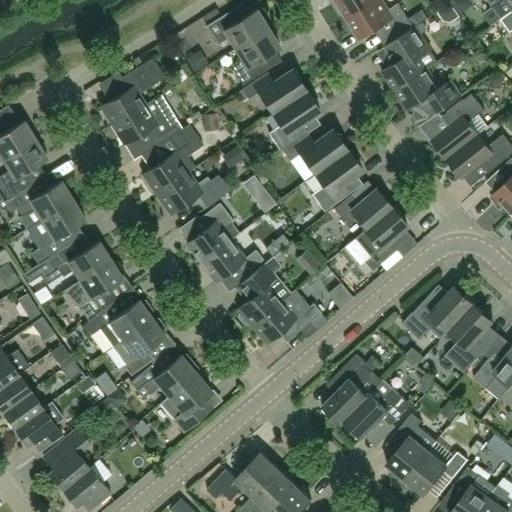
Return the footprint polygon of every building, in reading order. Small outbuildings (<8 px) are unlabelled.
[(335,0),(347,18),(375,0),(335,0)] [(388,9),(382,0),(375,0),(347,18),(360,38),(393,18),(403,33),(413,26),(399,3),(388,9)] [(454,19),(476,1),(475,0),(456,0),(446,9),(454,19)] [(511,0),(487,0),(493,6),(501,18),(511,10),(511,0)] [(229,38),(235,48),(268,28),(256,8),(233,23),(226,13),(206,25),(218,44),(229,38)] [(511,10),(501,18),(511,32),(511,10)] [(381,71),(394,90),(428,68),(438,61),(414,26),(394,38),(382,46),(393,63),(381,71)] [(280,47),(268,28),(235,48),(242,58),(231,65),(243,84),(263,71),(257,61),(280,47)] [(164,77),(152,57),(122,76),(129,88),(100,106),(112,125),(145,104),(139,93),(164,77)] [(272,112),(306,89),(300,81),(300,77),(297,72),(293,70),(292,68),(274,81),(267,71),(242,88),(248,98),(258,91),(272,112)] [(438,83),(428,68),(394,90),(407,109),(420,100),(431,116),(451,103),(461,95),(448,76),(438,83)] [(306,89),(272,112),(281,125),(268,133),(280,150),(309,131),(303,121),(320,110),(319,108),(319,105),(315,99),(312,98),(306,89)] [(447,158),(479,134),(469,121),(485,109),(472,93),(442,116),(450,125),(432,139),(447,158)] [(145,104),(112,125),(124,144),(153,126),(159,136),(179,124),(161,94),(145,104)] [(0,160),(3,159),(35,138),(24,119),(19,122),(0,134),(0,160)] [(178,149),(142,174),(156,194),(189,171),(195,166),(188,155),(204,144),(190,123),(169,136),(178,149)] [(332,128),(315,140),(309,131),(282,149),(290,160),(300,153),(314,173),(347,149),(332,128)] [(488,146),(479,134),(447,158),(462,177),(480,163),(487,173),(511,152),(511,143),(504,133),(488,146)] [(19,180),(11,185),(9,182),(47,158),(35,138),(3,159),(10,170),(0,175),(0,187),(7,199),(24,188),(19,180)] [(362,169),(347,149),(314,173),(323,185),(312,194),(324,211),(351,191),(344,182),(362,169)] [(511,213),(511,211),(511,157),(503,165),(511,173),(511,175),(492,194),(511,213)] [(189,171),(156,194),(170,214),(198,194),(207,207),(229,190),(218,174),(200,187),(189,171)] [(27,186),(24,188),(7,199),(3,201),(10,212),(17,208),(22,215),(19,217),(26,228),(73,199),(61,180),(34,197),(27,186)] [(356,217),(366,228),(392,206),(376,188),(359,202),(351,193),(334,208),(347,224),(356,217)] [(26,228),(38,248),(31,252),(38,263),(65,246),(58,235),(85,218),(73,199),(26,228)] [(208,226),(187,242),(201,261),(230,239),(230,240),(239,232),(231,222),(233,220),(219,203),(200,217),(208,226)] [(389,240),(407,225),(392,206),(366,228),(355,237),(371,255),(364,261),(372,270),(396,249),(389,240)] [(230,239),(201,261),(216,280),(237,264),(244,273),(263,259),(255,249),(244,258),(230,240),(230,239)] [(38,263),(23,273),(29,283),(41,275),(46,284),(62,274),(63,276),(73,269),(80,279),(111,259),(99,240),(91,245),(72,258),(65,246),(38,263)] [(248,299),(237,309),(239,311),(238,316),(245,325),(250,324),(251,326),(291,292),(274,272),(282,266),(273,255),(252,273),(237,285),(248,299)] [(87,319),(114,301),(113,300),(110,296),(112,294),(112,288),(111,286),(123,278),(111,259),(80,279),(64,290),(79,306),(86,317),(87,319)] [(0,275),(12,268),(8,262),(0,267),(0,275)] [(12,268),(0,275),(0,276),(8,289),(20,281),(12,268)] [(208,271),(195,280),(205,296),(219,288),(208,271)] [(442,338),(449,330),(449,329),(474,302),(455,284),(436,305),(427,297),(413,312),(413,311),(402,322),(420,339),(431,328),(442,338)] [(321,311),(313,302),(308,306),(294,289),(291,292),(251,326),(266,343),(292,321),(300,330),(321,311)] [(0,310),(10,330),(40,315),(33,301),(24,305),(18,293),(0,301),(0,310)] [(117,306),(114,301),(87,319),(88,320),(81,326),(88,336),(99,328),(112,346),(152,317),(151,315),(153,310),(146,299),(140,300),(139,299),(127,308),(125,305),(120,305),(119,305),(117,306)] [(449,329),(449,330),(459,339),(445,354),(465,372),(484,351),(473,342),(494,320),(474,302),(449,329)] [(154,319),(152,317),(112,346),(125,364),(124,365),(131,375),(153,359),(146,349),(165,335),(164,334),(167,328),(159,318),(154,319)] [(23,345),(30,355),(44,346),(37,336),(23,345)] [(0,387),(19,374),(29,367),(16,349),(7,356),(0,347),(0,387)] [(474,376),(487,388),(500,398),(502,395),(511,382),(511,347),(498,364),(490,357),(474,376)] [(158,384),(168,396),(196,372),(195,370),(198,368),(186,353),(183,356),(181,354),(160,371),(153,362),(130,382),(143,397),(158,384)] [(364,364),(366,362),(357,353),(335,375),(344,383),(324,404),(342,422),(345,419),(344,419),(383,380),(374,371),(372,372),(364,364)] [(58,363),(62,368),(73,360),(69,355),(58,363)] [(73,360),(62,368),(70,379),(81,371),(73,360)] [(196,372),(168,396),(160,403),(184,431),(211,408),(203,398),(212,390),(196,372)] [(0,407),(2,411),(31,390),(19,374),(0,387),(0,407)] [(362,436),(383,416),(391,424),(411,404),(393,387),(392,389),(383,380),(344,419),(345,419),(362,436)] [(511,382),(502,395),(511,402),(511,406),(511,407),(511,382)] [(31,390),(2,411),(14,427),(43,407),(31,390)] [(52,400),(43,407),(14,427),(27,444),(32,441),(39,451),(63,434),(55,423),(64,417),(52,400)] [(392,437),(402,444),(387,462),(406,478),(429,449),(437,440),(418,424),(422,420),(413,412),(392,437)] [(62,488),(89,466),(78,452),(90,442),(78,428),(44,457),(53,469),(49,472),(55,479),(53,481),(53,484),(57,490),(60,490),(62,488)] [(453,477),(468,459),(458,450),(447,464),(429,449),(406,478),(424,493),(444,470),(453,477)] [(244,486),(253,494),(279,467),(261,450),(236,476),(227,467),(207,488),(217,497),(222,491),(231,500),(244,486)] [(461,475),(449,492),(454,496),(459,500),(450,511),(478,511),(497,485),(488,479),(468,465),(461,475)] [(89,466),(62,488),(76,505),(81,501),(89,510),(111,492),(89,466)] [(279,467),(253,494),(239,509),(242,511),(249,511),(260,501),(270,510),(296,483),(279,467)] [(298,511),(312,498),(296,483),(270,510),(267,511),(298,511)] [(499,483),(497,485),(478,511),(511,511),(511,496),(509,494),(510,491),(499,483)]
